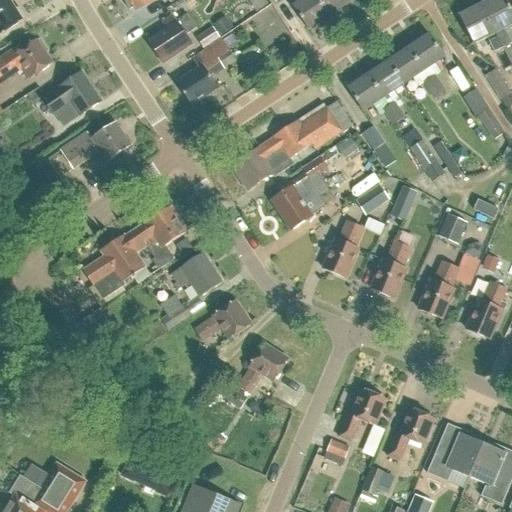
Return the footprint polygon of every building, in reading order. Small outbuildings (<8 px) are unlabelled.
[(13,10),(6,0),(0,0),(0,34),(21,21),(20,20),(22,19),(24,16),(19,9),(15,9),(13,10)] [(120,0),(126,8),(131,5),(134,9),(150,0),(120,0)] [(308,30),(328,16),(316,0),(304,0),(293,8),(308,30)] [(316,0),(328,16),(348,3),(346,0),(316,0)] [(498,39),(503,50),(504,51),(511,47),(511,7),(511,9),(506,0),(492,0),(481,6),(498,39)] [(498,39),(481,6),(459,17),(473,45),(487,38),(495,54),(503,50),(498,39)] [(178,24),(173,16),(163,22),(167,28),(147,41),(162,65),(192,45),(186,36),(195,30),(187,19),(178,24)] [(220,38),(233,29),(228,20),(214,28),(220,38)] [(203,49),(218,39),(211,29),(196,39),(203,49)] [(410,49),(441,96),(446,93),(436,77),(441,74),(435,64),(445,58),(430,36),(410,49)] [(47,50),(39,38),(35,41),(34,40),(21,49),(18,45),(0,57),(0,81),(21,67),(29,79),(50,64),(43,53),(47,50)] [(190,106),(217,88),(209,77),(223,68),(218,61),(230,54),(222,42),(197,58),(201,64),(174,82),(190,106)] [(390,62),(405,84),(415,77),(421,87),(426,84),(436,100),(441,96),(410,49),(390,62)] [(369,76),(400,123),(406,120),(400,110),(404,107),(394,91),(405,84),(390,62),(369,76)] [(508,113),(511,110),(511,94),(498,71),(486,79),(508,113)] [(78,116),(100,102),(80,72),(50,92),(42,98),(55,118),(72,107),(78,116)] [(394,127),(400,123),(369,76),(348,90),(363,112),(374,104),(381,115),(384,113),(394,127)] [(232,87),(224,94),(234,107),(243,100),(232,87)] [(476,91),(463,99),(476,119),(478,117),(494,141),(504,134),(476,91)] [(311,144),(315,150),(352,127),(336,104),(327,110),(326,108),(287,133),(284,128),(272,136),(273,138),(230,166),(247,192),(272,176),(273,177),(292,165),(288,159),(311,144)] [(130,147),(114,123),(90,139),(86,132),(59,150),(72,169),(99,151),(106,163),(130,147)] [(375,154),(386,146),(375,130),(364,137),(375,154)] [(344,162),(358,153),(351,141),(337,150),(344,162)] [(463,173),(442,142),(434,147),(455,179),(463,173)] [(420,145),(412,151),(425,172),(433,183),(445,175),(437,164),(424,143),(420,145)] [(313,184),(331,173),(322,160),(305,171),(313,184)] [(14,183),(0,192),(0,194),(6,204),(21,194),(14,183)] [(290,232),(312,218),(302,203),(311,197),(302,183),(271,203),(290,232)] [(368,218),(391,202),(381,187),(357,203),(368,218)] [(406,224),(418,195),(403,189),(391,218),(406,224)] [(494,220),(499,210),(478,201),(474,211),(494,220)] [(143,243),(145,247),(146,246),(155,260),(152,262),(159,271),(174,261),(164,247),(187,232),(170,206),(139,226),(139,227),(140,226),(149,239),(143,243)] [(459,248),(469,226),(449,217),(439,239),(459,248)] [(355,248),(364,229),(348,222),(339,242),(336,240),(324,270),(346,279),(358,250),(355,248)] [(102,257),(82,271),(101,300),(108,295),(122,286),(120,283),(133,275),(139,284),(152,275),(137,253),(145,247),(143,243),(149,239),(140,226),(139,227),(139,226),(123,237),(122,236),(99,251),(102,257)] [(362,240),(380,248),(385,237),(367,229),(362,240)] [(403,268),(411,249),(396,242),(387,262),(385,261),(372,290),(394,299),(406,270),(403,268)] [(221,285),(202,255),(171,275),(179,289),(189,283),(199,299),(221,285)] [(494,275),(500,262),(488,257),(483,270),(494,275)] [(451,289),(460,270),(444,263),(436,282),(433,281),(420,310),(442,320),(454,290),(451,289)] [(480,301),(467,331),(489,340),(497,323),(502,311),(505,305),(502,304),(508,289),(492,282),(483,303),(480,301)] [(229,340),(251,326),(235,302),(213,316),(213,317),(194,329),(202,342),(222,329),(229,340)] [(169,334),(193,317),(185,307),(162,323),(169,334)] [(102,311),(90,319),(105,341),(117,333),(102,311)] [(169,334),(162,323),(148,333),(156,343),(169,334)] [(277,383),(290,362),(264,347),(251,369),(253,369),(241,390),(253,397),(265,377),(277,383)] [(242,412),(249,401),(232,390),(225,401),(242,412)] [(374,427),(385,400),(362,390),(351,417),(348,416),(339,438),(351,443),(360,421),(374,427)] [(423,446),(434,419),(410,409),(399,436),(396,435),(387,458),(401,463),(410,441),(423,446)] [(470,477),(483,445),(475,441),(477,437),(463,431),(453,453),(438,447),(427,473),(448,482),(453,470),(470,477)] [(342,467),(349,449),(332,443),(328,455),(331,456),(329,462),(342,467)] [(483,445),(470,477),(486,484),(481,497),(502,505),(511,481),(511,478),(499,472),(508,450),(493,444),(491,448),(483,445)] [(168,500),(180,475),(134,454),(123,479),(168,500)] [(67,511),(86,483),(56,464),(40,490),(39,491),(38,491),(38,489),(30,484),(27,483),(27,482),(23,480),(20,478),(10,494),(15,497),(7,509),(0,505),(0,511),(67,511)] [(377,498),(386,475),(372,470),(363,493),(377,498)] [(236,511),(239,506),(192,486),(181,511),(236,511)] [(431,511),(434,505),(417,497),(410,511),(431,511)]
